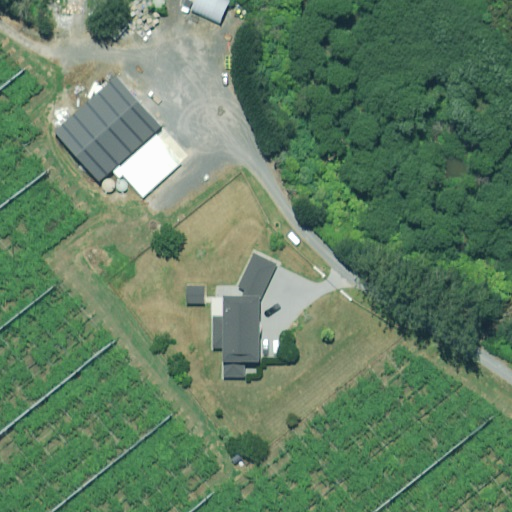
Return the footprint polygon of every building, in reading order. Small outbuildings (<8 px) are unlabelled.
[(234,1),(231,0),(200,0),(196,10),(224,23),(234,1)] [(164,127),(120,78),(58,134),(102,183),(164,127)] [(0,252),(66,199),(43,170),(0,204),(0,252)] [(225,363),(225,378),(264,379),(264,364),(266,299),(266,297),(280,265),(256,254),(236,298),(227,298),(227,319),(226,319),(216,318),(215,349),(226,350),(225,363)] [(206,306),(207,289),(188,288),(188,305),(206,306)]
